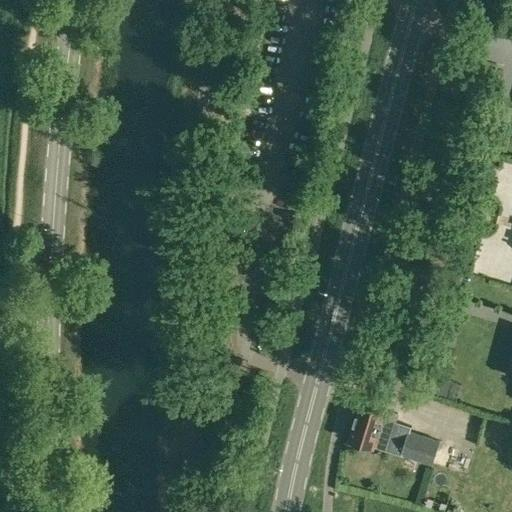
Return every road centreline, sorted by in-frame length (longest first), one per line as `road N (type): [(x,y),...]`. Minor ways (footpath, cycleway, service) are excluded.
road 1 (secondary): [(287,511),(416,0)]
road 2 (secondary): [(51,511),(48,304),(74,0)]
